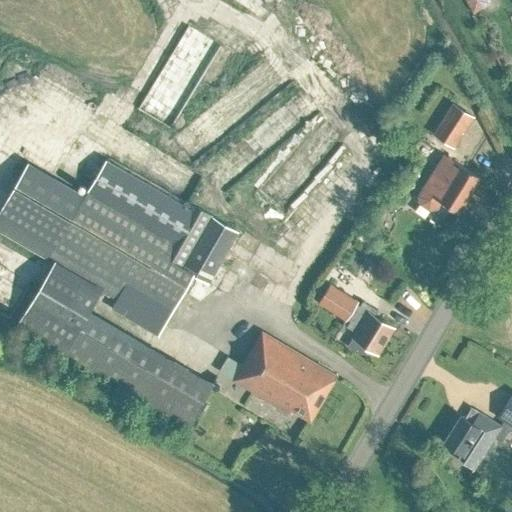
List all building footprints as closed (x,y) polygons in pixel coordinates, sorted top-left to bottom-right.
[(495,0),(471,0),(477,10),(496,0),(495,0)] [(0,89),(21,102),(28,90),(7,78),(0,89)] [(452,146),(471,115),(451,103),(432,133),(452,146)] [(457,211),(479,176),(442,154),(417,196),(420,204),(428,209),(436,208),(440,201),(457,211)] [(27,160),(0,206),(0,227),(163,324),(192,273),(208,282),(237,230),(189,201),(187,204),(106,157),(84,193),(27,160)] [(355,303),(357,300),(328,282),(316,301),(345,319),(346,317),(349,320),(346,325),(355,331),(346,345),(363,355),(368,347),(377,352),(393,326),(373,314),(377,309),(362,299),(358,305),(355,303)] [(187,424),(208,388),(37,287),(17,322),(187,424)] [(309,419),(336,374),(261,330),(241,365),(243,366),(235,379),(288,411),(291,408),(309,419)] [(499,427),(493,436),(500,441),(510,424),(511,425),(511,388),(495,415),(502,420),(500,424),(499,427)] [(500,424),(488,416),(469,405),(469,406),(470,407),(464,417),(460,414),(443,441),(447,443),(460,452),(457,456),(473,466),(471,470),(472,470),(493,436),(499,427),(500,424)]
